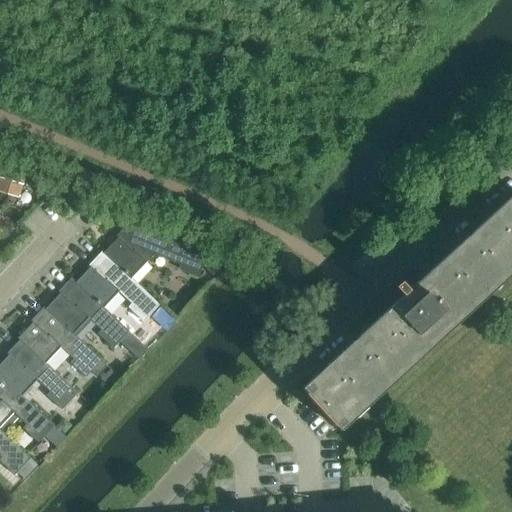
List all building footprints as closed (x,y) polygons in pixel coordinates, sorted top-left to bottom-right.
[(0,193),(18,198),(22,185),(0,178),(0,193)] [(305,394),(335,426),(511,264),(511,204),(422,287),(406,302),(305,394)] [(130,280),(131,279),(154,256),(183,268),(182,272),(198,279),(206,258),(133,228),(120,242),(117,240),(103,254),(130,280)] [(102,309),(103,308),(118,292),(134,307),(130,311),(142,323),(158,306),(131,279),(130,280),(103,254),(102,255),(104,258),(92,271),(89,268),(75,283),(102,309)] [(215,259),(205,269),(215,279),(225,269),(215,259)] [(401,283),(401,282),(393,288),(406,302),(422,287),(410,274),(401,283)] [(74,338),(75,337),(90,322),(103,334),(99,337),(112,349),(128,333),(103,308),(102,309),(75,283),(62,297),(59,294),(44,310),(74,338)] [(44,364),(45,363),(60,348),(75,363),(72,366),(84,378),(91,372),(97,376),(106,366),(100,360),(99,361),(75,337),(74,338),(44,310),(43,311),(46,313),(33,326),(31,324),(18,338),(44,364)] [(0,377),(20,397),(21,397),(37,380),(52,395),(49,398),(61,410),(77,394),(45,363),(44,364),(18,338),(16,339),(23,345),(11,358),(8,355),(0,363),(0,377)] [(110,369),(100,379),(109,388),(118,378),(110,369)] [(0,420),(10,411),(25,425),(22,428),(37,443),(43,437),(53,427),(21,397),(20,397),(0,377),(0,420)] [(60,421),(55,427),(63,435),(71,427),(66,421),(60,421)] [(53,427),(43,437),(54,448),(64,438),(53,427)] [(0,456),(4,461),(1,464),(14,475),(16,473),(24,479),(37,465),(30,459),(29,459),(0,431),(0,456)]
